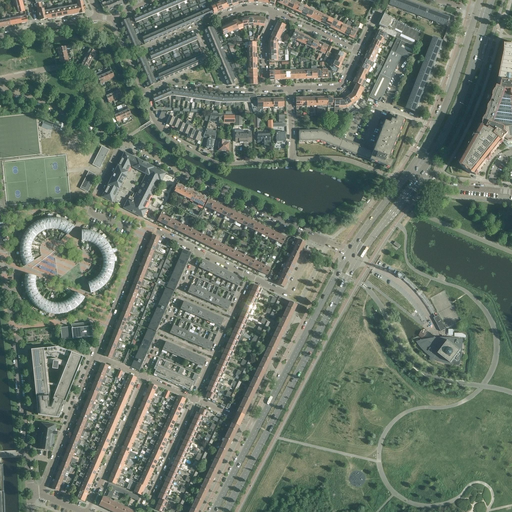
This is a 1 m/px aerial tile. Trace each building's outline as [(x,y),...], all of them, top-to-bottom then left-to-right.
[(106,2),(109,10),(114,8),(110,0),(107,0),(108,2),(106,3),(106,2)] [(110,0),(114,8),(119,6),(115,0),(110,0)] [(165,2),(168,9),(170,8),(172,11),(174,10),(170,0),(165,2)] [(222,0),(220,1),(223,9),(224,10),(226,9),(225,8),(228,7),(225,0),(222,0)] [(290,0),(287,7),(289,8),(291,9),(292,9),(295,1),(293,0),(290,0)] [(404,0),(399,0),(397,7),(404,10),(407,1),(404,0)] [(82,1),(77,2),(77,4),(78,4),(80,14),(85,13),(85,12),(86,12),(85,5),(84,5),(83,1),(82,1)] [(100,2),(101,4),(104,13),(109,10),(106,2),(103,3),(102,1),(100,2)] [(214,4),(215,5),(218,12),(220,10),(220,11),(223,10),(222,10),(223,9),(220,1),(214,4)] [(295,1),(292,9),(292,10),(294,11),(294,10),(297,11),(300,3),(295,1)] [(407,1),(404,10),(411,13),(415,4),(407,1)] [(42,2),(36,4),(40,19),(40,20),(45,19),(44,11),(44,9),(43,9),(42,2)] [(60,3),(61,8),(63,17),(68,16),(67,6),(63,7),(62,3),(60,3)] [(300,3),(297,11),(299,12),(299,13),(301,14),(301,13),(305,6),(300,3)] [(161,4),(156,6),(159,13),(161,12),(163,15),(165,14),(161,4)] [(415,4),(411,13),(419,15),(422,7),(415,4)] [(210,5),(206,7),(209,16),(214,14),(211,8),(210,5)] [(305,6),(301,13),(302,14),(304,15),(306,16),(310,8),(305,6)] [(206,7),(201,9),(205,18),(209,16),(206,7)] [(422,7),(419,15),(426,18),(429,9),(422,7)] [(152,8),(147,10),(150,17),(152,16),(153,19),(156,18),(152,8)] [(311,18),(314,10),(310,8),(306,16),(308,17),(310,18),(311,18)] [(201,9),(196,11),(200,20),(205,18),(201,9)] [(429,9),(426,18),(433,21),(436,12),(429,9)] [(316,20),(319,12),(314,10),(311,18),(311,19),(313,20),(313,19),(316,20)] [(196,11),(192,13),(195,22),(200,20),(196,11)] [(143,12),(138,14),(141,21),(143,20),(144,23),(147,22),(143,12)] [(319,12),(316,20),(318,21),(318,22),(320,23),(320,22),(320,23),(324,15),(319,12)] [(436,12),(433,21),(440,23),(443,15),(436,12)] [(192,13),(187,15),(191,24),(195,22),(192,13)] [(138,14),(134,16),(133,16),(134,19),(136,23),(138,22),(140,25),(142,24),(141,21),(138,14)] [(380,26),(378,30),(381,31),(386,33),(395,38),(397,38),(415,47),(421,31),(406,24),(396,19),(395,20),(384,14),(378,25),(380,26)] [(187,15),(183,17),(186,26),(191,24),(187,15)] [(324,15),(320,23),(321,23),(323,24),(325,25),(329,17),(324,15)] [(443,15),(440,23),(447,26),(450,17),(443,15)] [(183,17),(178,19),(182,28),(186,26),(183,17)] [(329,17),(325,25),(327,26),(329,27),(330,27),(333,19),(329,17)] [(122,26),(131,23),(134,21),(134,20),(131,21),(130,19),(129,19),(129,18),(120,22),(122,26)] [(238,19),(235,20),(238,29),(243,27),(241,19),(240,19),(240,18),(238,19)] [(178,19),(173,21),(177,30),(182,28),(178,19)] [(333,19),(330,27),(330,28),(332,29),(332,28),(334,29),(338,21),(333,19)] [(230,23),(233,31),(236,30),(238,29),(235,20),(232,22),(232,21),(230,22),(230,23)] [(131,23),(122,26),(124,31),(133,27),(132,24),(135,23),(134,21),(131,23)] [(173,21),(169,23),(173,32),(177,30),(173,21)] [(338,21),(334,29),(337,30),(337,31),(339,32),(339,31),(339,32),(343,24),(338,21)] [(277,25),(276,27),(283,30),(285,27),(285,26),(285,25),(278,22),(277,22),(276,24),(277,25)] [(343,24),(339,32),(340,32),(342,33),(344,34),(348,26),(349,23),(347,22),(346,25),(343,24)] [(169,23),(164,25),(168,34),(173,32),(169,23)] [(227,24),(225,25),(228,33),(233,31),(230,23),(229,23),(227,24)] [(348,26),(344,34),(346,35),(348,36),(349,36),(352,28),(350,27),(352,24),(349,23),(348,26)] [(164,25),(160,27),(163,36),(168,34),(164,25)] [(221,27),(220,27),(221,28),(223,35),(228,33),(225,25),(223,26),(222,26),(220,26),(221,27)] [(204,29),(206,34),(215,30),(213,27),(213,26),(204,29)] [(133,27),(124,31),(126,36),(138,30),(137,29),(135,30),(134,31),(133,27)] [(160,27),(155,29),(159,38),(163,36),(160,27)] [(274,31),(273,31),(281,35),(283,30),(276,27),(275,29),(274,29),(273,31),(274,31)] [(352,28),(349,36),(354,38),(355,36),(357,31),(358,29),(353,27),(352,28)] [(155,29),(151,31),(154,40),(159,38),(155,29)] [(138,30),(126,36),(128,40),(137,36),(135,33),(136,33),(137,34),(139,33),(138,30)] [(208,39),(217,35),(215,30),(206,34),(208,39)] [(291,38),(296,41),(300,33),(295,30),(294,31),(291,38)] [(376,34),(376,35),(384,38),(386,33),(381,31),(378,30),(377,32),(376,34)] [(151,31),(146,33),(150,42),(154,40),(151,31)] [(272,34),(271,36),(279,40),(281,35),(273,31),(273,32),(272,34)] [(300,33),(296,41),(301,43),(305,35),(302,34),(303,33),(300,32),(300,33)] [(142,38),(144,43),(145,44),(150,42),(146,33),(141,35),(142,38)] [(190,35),(186,37),(188,44),(191,43),(192,46),(194,45),(190,35)] [(217,35),(208,39),(210,43),(219,40),(217,35)] [(305,35),(301,43),(306,45),(309,37),(309,36),(307,36),(305,35)] [(375,37),(374,39),(382,43),(384,38),(376,35),(375,35),(374,37),(375,37)] [(137,36),(128,40),(130,45),(139,41),(142,40),(141,38),(138,40),(137,36)] [(269,40),(269,41),(277,45),(278,45),(278,43),(279,40),(271,36),(270,38),(269,40)] [(309,37),(306,45),(311,47),(314,40),(313,39),(314,39),(312,38),(311,38),(309,37)] [(434,37),(431,44),(440,48),(443,41),(434,37)] [(396,40),(390,53),(401,58),(402,56),(410,60),(415,47),(397,38),(396,40)] [(181,39),(176,41),(179,48),(182,47),(183,50),(185,49),(184,46),(181,39)] [(314,40),(311,47),(315,50),(319,42),(317,41),(317,40),(315,39),(314,40)] [(372,44),(371,44),(379,48),(382,43),(374,39),(373,41),(372,41),(371,43),(372,44)] [(139,41),(130,45),(132,50),(141,46),(140,43),(142,41),(142,40),(139,41)] [(219,40),(210,43),(212,48),(221,44),(219,40)] [(277,45),(269,41),(269,45),(268,45),(268,48),(269,48),(269,50),(278,50),(278,45),(277,45)] [(319,42),(315,50),(320,52),(324,44),(323,44),(323,43),(321,42),(321,43),(319,42)] [(172,43),(167,45),(170,52),(172,51),(174,54),(176,53),(175,50),(172,43)] [(459,164),(462,166),(467,168),(466,169),(467,171),(469,171),(470,170),(474,174),(476,176),(477,175),(476,175),(478,173),(479,173),(479,172),(480,170),(481,170),(481,169),(483,167),(483,166),(485,164),(486,164),(485,164),(487,161),(488,162),(488,161),(489,158),(490,159),(490,158),(492,156),(492,155),(494,153),(495,153),(494,152),(496,150),(497,150),(498,147),(499,148),(499,147),(501,144),(501,145),(501,144),(503,142),(507,148),(511,147),(511,43),(511,44),(505,44),(505,51),(497,87),(482,127),(482,128),(482,127),(481,126),(481,127),(480,130),(479,129),(479,130),(478,133),(477,132),(477,133),(478,133),(476,136),(475,136),(476,136),(474,139),(474,140),(473,142),(472,142),(472,143),(471,145),(470,145),(470,146),(471,146),(469,148),(468,149),(469,149),(467,152),(467,151),(467,152),(466,155),(465,154),(465,155),(464,158),(463,157),(463,158),(462,161),(461,161),(462,161),(460,164),(459,164)] [(221,44),(212,48),(214,53),(223,49),(221,44)] [(324,44),(320,52),(325,54),(328,47),(328,46),(326,45),(324,44)] [(370,47),(369,49),(377,52),(379,48),(371,44),(371,45),(371,44),(370,46),(370,47)] [(431,44),(429,51),(437,55),(440,48),(431,44)] [(163,47),(158,49),(161,56),(163,55),(165,58),(167,57),(165,54),(163,47)] [(89,48),(87,52),(94,56),(96,51),(89,48)] [(223,49),(214,53),(216,57),(225,54),(223,49)] [(367,53),(367,54),(375,57),(377,52),(369,49),(368,51),(367,53)] [(337,51),(335,55),(343,59),(344,57),(345,57),(346,55),(345,55),(345,54),(338,50),(338,52),(337,51)] [(154,51),(149,53),(150,56),(151,58),(152,60),(154,59),(156,62),(158,61),(156,58),(154,51)] [(429,51),(426,58),(435,62),(437,55),(429,51)] [(87,52),(84,57),(91,61),(94,56),(87,52)] [(203,52),(198,55),(202,63),(207,61),(203,52)] [(390,53),(385,62),(380,74),(391,79),(401,58),(390,53)] [(225,54),(216,57),(218,62),(227,58),(225,54)] [(366,56),(365,58),(373,62),(375,57),(367,54),(366,54),(365,56),(366,56)] [(136,59),(138,64),(147,60),(145,55),(143,56),(136,59)] [(198,55),(194,56),(197,65),(202,63),(198,55)] [(335,55),(333,60),(341,64),(341,63),(342,63),(343,61),(342,61),(343,59),(335,55)] [(194,56),(189,59),(193,67),(197,65),(194,56)] [(84,57),(82,61),(89,65),(91,61),(84,57)] [(227,58),(218,62),(220,67),(229,63),(227,58)] [(363,63),(362,63),(370,67),(372,68),(375,63),(373,62),(365,58),(364,60),(363,60),(362,62),(363,63)] [(426,58),(423,66),(432,69),(435,62),(426,58)] [(189,59),(185,60),(188,69),(193,67),(189,59)] [(147,60),(138,64),(140,68),(149,65),(147,60)] [(185,60),(180,62),(184,71),(188,69),(185,60)] [(333,60),(330,67),(332,71),(337,73),(337,71),(338,71),(340,66),(341,64),(333,60)] [(82,61),(80,66),(87,69),(89,65),(82,61)] [(180,62),(175,64),(179,73),(184,71),(180,62)] [(229,63),(220,67),(222,72),(231,68),(229,63)] [(361,66),(360,68),(368,71),(370,67),(362,63),(362,64),(362,63),(361,65),(361,66)] [(175,64),(171,66),(174,75),(179,73),(175,64)] [(149,65),(140,68),(142,73),(151,69),(149,65)] [(171,66),(166,68),(170,77),(174,75),(171,66)] [(423,66),(420,73),(429,76),(432,69),(423,66)] [(151,69),(142,73),(144,77),(153,73),(151,71),(155,69),(154,68),(151,69)] [(166,68),(162,70),(165,79),(170,77),(166,68)] [(231,68),(222,72),(224,76),(233,73),(231,68)] [(358,72),(358,73),(366,76),(368,71),(360,68),(359,70),(358,72)] [(326,69),(322,69),(322,78),(331,78),(331,74),(330,71),(327,71),(327,70),(326,70),(326,69)] [(111,70),(106,72),(109,79),(114,77),(111,70)] [(157,73),(158,75),(158,76),(159,78),(160,81),(165,79),(162,70),(157,73)] [(153,73),(144,77),(146,82),(155,78),(154,76),(153,73)] [(233,73),(224,76),(226,81),(235,77),(233,73)] [(357,75),(356,77),(364,81),(366,76),(358,73),(357,73),(356,75),(357,75)] [(420,73),(418,80),(426,83),(429,76),(420,73)] [(380,74),(369,97),(380,102),(391,79),(380,74)] [(235,77),(226,81),(228,86),(235,85),(234,84),(235,84),(233,80),(235,79),(235,77)] [(354,80),(353,82),(361,86),(361,85),(362,85),(364,81),(356,77),(355,78),(354,80)] [(155,78),(146,82),(148,86),(154,84),(154,83),(156,82),(155,78)] [(418,80),(415,87),(424,90),(426,83),(418,80)] [(354,87),(353,89),(362,93),(364,88),(356,85),(355,87),(354,87)] [(415,87),(412,94),(421,97),(424,90),(415,87)] [(170,89),(166,90),(169,96),(171,95),(173,96),(174,89),(171,88),(170,89)] [(120,89),(115,91),(118,98),(123,96),(120,89)] [(352,94),(359,99),(362,93),(353,89),(352,92),(352,94)] [(161,92),(156,94),(159,101),(162,100),(163,103),(165,102),(164,99),(161,92)] [(156,94),(153,96),(152,96),(155,102),(157,102),(159,105),(161,104),(159,101),(156,94)] [(350,95),(348,96),(353,103),(359,99),(352,94),(350,95)] [(412,94),(409,101),(418,104),(421,97),(412,94)] [(256,95),(248,95),(250,102),(252,108),(254,114),(255,114),(257,114),(257,107),(256,95)] [(346,98),(344,99),(347,107),(347,108),(353,103),(348,96),(345,98),(346,98)] [(418,104),(409,101),(407,108),(415,112),(418,104)] [(118,110),(117,110),(119,112),(122,119),(126,117),(123,110),(122,108),(119,109),(118,110)] [(128,108),(123,110),(126,117),(131,115),(128,108)] [(168,112),(164,120),(167,122),(166,124),(172,126),(175,118),(170,116),(171,113),(171,112),(168,112)] [(254,115),(254,123),(254,128),(260,128),(260,121),(262,121),(262,115),(254,115)] [(301,132),(299,132),(299,141),(320,141),(390,168),(393,161),(388,159),(403,120),(396,117),(395,120),(391,119),(390,123),(385,121),(373,150),(321,130),(301,130),(301,132)] [(45,118),(42,124),(52,128),(52,127),(54,122),(46,119),(45,118)] [(175,118),(172,126),(177,128),(180,122),(181,120),(175,118)] [(185,124),(182,132),(187,135),(191,127),(192,123),(187,121),(185,124)] [(180,122),(177,128),(176,130),(182,132),(185,124),(180,122)] [(191,127),(187,135),(187,137),(192,139),(196,131),(197,129),(191,127)] [(196,131),(192,139),(197,141),(198,140),(201,141),(203,138),(205,132),(202,131),(202,130),(197,128),(197,129),(196,131)] [(216,131),(206,130),(205,132),(203,138),(207,139),(205,148),(209,149),(213,150),(214,140),(216,131)] [(243,143),(243,134),(239,134),(239,132),(235,132),(235,142),(239,142),(239,143),(243,143)] [(247,134),(243,134),(243,143),(248,143),(248,142),(251,141),(251,132),(247,132),(247,134)] [(285,132),(276,133),(276,142),(276,144),(282,144),(282,143),(284,143),(284,141),(285,141),(285,132)] [(270,133),(263,133),(257,133),(257,142),(270,142),(270,133)] [(225,140),(220,140),(219,140),(218,151),(229,151),(230,142),(230,140),(225,140)] [(102,146),(96,157),(93,164),(100,168),(109,150),(102,146)] [(126,153),(125,152),(103,194),(102,197),(112,202),(130,166),(132,167),(146,174),(135,196),(134,198),(130,196),(128,199),(124,208),(143,218),(147,209),(145,208),(159,181),(161,182),(165,173),(154,167),(136,158),(126,153)] [(80,188),(88,192),(96,175),(89,171),(80,188)] [(173,191),(174,191),(183,196),(187,188),(185,187),(184,187),(177,183),(173,191)] [(187,188),(183,196),(193,201),(197,193),(195,192),(194,192),(187,188)] [(193,201),(192,204),(197,207),(198,204),(203,206),(207,198),(205,197),(204,197),(197,193),(193,201)] [(218,204),(208,199),(204,207),(205,206),(214,210),(213,213),(214,214),(218,204)] [(229,209),(218,204),(214,214),(215,214),(216,211),(225,215),(223,218),(224,219),(225,218),(229,209)] [(225,218),(224,219),(225,219),(226,216),(235,221),(233,223),(234,224),(239,214),(229,209),(225,218)] [(170,218),(164,215),(161,214),(157,220),(167,226),(172,216),(171,216),(170,218)] [(245,229),(249,219),(239,214),(234,224),(235,224),(237,221),(245,226),(244,228),(245,229)] [(172,216),(167,226),(178,231),(182,221),(181,221),(180,223),(172,219),(173,217),(172,216)] [(47,217),(43,218),(46,229),(49,229),(52,228),(52,217),(47,217)] [(56,217),(52,217),(52,228),(55,228),(57,229),(60,218),(56,217)] [(39,220),(36,222),(41,231),(44,230),(46,229),(43,218),(39,220)] [(60,218),(57,229),(60,230),(62,231),(68,221),(64,219),(60,218)] [(249,219),(245,229),(246,229),(247,227),(255,231),(254,234),(255,234),(260,225),(249,219)] [(68,221),(62,231),(65,233),(67,235),(75,227),(72,224),(68,221)] [(190,229),(184,225),(182,224),(183,222),(182,221),(178,231),(188,236),(193,226),(192,226),(190,229)] [(32,224),(29,227),(37,235),(39,233),(41,231),(36,222),(32,224)] [(265,239),(270,230),(260,225),(255,234),(256,235),(257,232),(266,236),(264,239),(265,239)] [(188,236),(195,239),(198,241),(203,231),(202,231),(201,234),(192,230),(194,227),(193,226),(188,236)] [(26,230),(24,234),(34,239),(35,237),(37,235),(29,227),(26,230)] [(86,229),(81,229),(81,240),(84,241),(87,241),(90,230),(86,229)] [(90,230),(87,241),(90,242),(92,243),(98,233),(94,231),(90,230)] [(275,244),(280,235),(270,230),(265,239),(266,240),(266,239),(268,237),(276,241),(275,244)] [(203,231),(198,241),(208,246),(213,236),(212,236),(211,239),(203,235),(204,232),(203,231)] [(98,233),(92,243),(95,245),(97,246),(105,238),(101,236),(98,233)] [(22,237),(21,241),(32,244),(33,242),(34,239),(24,234),(22,237)] [(280,235),(275,244),(276,245),(277,243),(282,245),(286,237),(280,235)] [(208,246),(219,251),(222,244),(213,240),(214,237),(213,236),(208,246)] [(105,238),(97,246),(99,248),(100,251),(110,245),(107,242),(105,238)] [(158,242),(151,239),(149,244),(159,247),(161,249),(162,247),(159,246),(159,245),(157,244),(158,242)] [(293,242),(292,243),(303,248),(305,242),(298,239),(296,243),(293,242)] [(20,246),(20,250),(31,250),(31,247),(32,244),(21,241),(20,246)] [(295,245),(290,254),(287,253),(287,254),(298,259),(303,248),(292,243),(292,244),(295,245)] [(235,247),(234,247),(233,250),(222,244),(219,251),(231,257),(235,247)] [(110,245),(100,251),(101,253),(102,256),(113,253),(112,249),(110,245)] [(246,253),(245,252),(243,255),(239,253),(236,251),(235,251),(236,248),(235,247),(231,257),(232,258),(236,260),(239,261),(241,262),(246,253)] [(154,251),(147,248),(145,252),(155,256),(157,258),(158,255),(153,253),(154,251)] [(183,249),(181,254),(190,258),(191,256),(190,256),(191,253),(183,249)] [(31,250),(20,250),(20,254),(21,258),(32,255),(31,253),(31,250)] [(113,253),(102,256),(103,258),(103,261),(114,261),(114,257),(113,253)] [(241,262),(243,263),(251,267),(256,258),(255,257),(254,260),(253,260),(245,256),(247,253),(246,253),(241,262)] [(181,254),(179,259),(187,262),(188,260),(189,260),(190,258),(181,254)] [(298,259),(287,254),(286,255),(289,256),(285,265),(282,264),(282,265),(292,270),(298,259)] [(32,255),(21,258),(22,262),(24,266),(34,261),(33,258),(32,255)] [(144,257),(142,261),(154,266),(155,264),(152,263),(150,262),(151,260),(144,257)] [(266,263),(265,262),(264,265),(255,261),(257,258),(256,258),(251,267),(261,272),(266,263)] [(179,259),(177,263),(185,267),(186,267),(187,265),(186,265),(187,262),(179,259)] [(203,259),(199,267),(204,269),(207,261),(203,259)] [(103,264),(102,267),(113,270),(114,265),(114,261),(103,261),(103,264)] [(207,261),(204,269),(209,271),(212,264),(207,261)] [(177,263),(175,268),(183,272),(184,269),(185,269),(186,267),(185,267),(177,263)] [(261,272),(263,273),(267,275),(271,267),(266,265),(267,263),(266,263),(261,272)] [(212,264),(209,271),(214,274),(217,266),(212,264)] [(276,276),(286,282),(292,270),(282,265),(281,266),(284,268),(279,277),(277,275),(276,276)] [(145,273),(150,275),(151,273),(149,272),(146,271),(147,269),(140,266),(138,270),(145,273)] [(217,266),(214,274),(218,276),(222,269),(217,266)] [(102,269),(100,272),(110,277),(112,274),(113,270),(102,267),(102,269)] [(175,268),(173,273),(181,276),(182,277),(182,274),(183,272),(175,268)] [(222,269),(218,276),(223,279),(227,271),(222,269)] [(227,271),(223,279),(228,281),(232,273),(227,271)] [(99,274),(97,276),(105,284),(108,281),(110,277),(100,272),(99,274)] [(24,277),(24,282),(35,282),(36,279),(36,276),(25,273),(25,275),(24,277)] [(173,273),(171,278),(179,281),(180,279),(181,279),(182,277),(181,276),(173,273)] [(232,273),(228,281),(233,283),(237,276),(232,273)] [(136,275),(135,279),(147,284),(147,282),(145,281),(143,280),(144,278),(136,275)] [(95,278),(93,280),(99,289),(102,287),(105,284),(97,276),(95,278)] [(237,276),(233,283),(238,286),(242,278),(237,276)] [(278,279),(276,284),(284,287),(286,282),(276,276),(276,277),(278,279)] [(171,278),(169,282),(177,286),(178,284),(179,281),(171,278)] [(87,282),(90,293),(91,293),(93,292),(95,291),(99,289),(93,280),(90,281),(88,282),(87,282)] [(160,281),(159,284),(175,291),(177,286),(169,282),(168,285),(166,284),(166,283),(160,281)] [(35,282),(24,282),(25,286),(25,290),(36,287),(36,284),(35,282)] [(191,284),(187,293),(192,295),(196,287),(197,287),(198,285),(199,283),(197,282),(195,286),(191,284)] [(133,284),(131,288),(141,292),(143,293),(144,291),(142,290),(139,289),(140,287),(133,284)] [(254,284),(252,290),(260,293),(262,288),(254,284)] [(196,287),(192,295),(197,297),(201,289),(202,287),(198,285),(197,287),(196,287)] [(36,287),(25,290),(27,294),(29,298),(38,292),(37,290),(36,287)] [(201,289),(197,297),(202,299),(206,291),(207,291),(208,287),(207,287),(206,289),(202,287),(201,289)] [(174,291),(166,288),(164,293),(172,296),(174,291)] [(252,290),(249,295),(257,299),(260,293),(252,290)] [(74,294),(72,296),(80,304),(83,301),(85,297),(75,291),(74,294)] [(206,291),(202,299),(207,301),(211,293),(207,291),(206,291)] [(211,293),(207,301),(212,304),(216,295),(217,296),(218,292),(217,291),(215,295),(211,293)] [(38,292),(29,298),(31,301),(34,305),(42,296),(40,294),(38,292)] [(129,293),(127,297),(137,301),(140,302),(141,303),(142,301),(138,299),(136,298),(137,296),(129,293)] [(172,296),(164,293),(161,298),(170,301),(172,296)] [(216,295),(212,304),(217,306),(221,298),(217,296),(216,295)] [(249,295),(247,300),(255,304),(257,299),(249,295)] [(42,296),(34,305),(37,307),(41,310),(46,300),(44,298),(42,296)] [(70,298),(67,300),(73,309),(77,307),(80,304),(72,296),(70,298)] [(221,298),(217,306),(222,308),(226,300),(228,296),(227,296),(225,299),(221,298)] [(170,301),(161,298),(159,303),(167,306),(170,301)] [(46,300),(41,310),(45,311),(49,313),(51,302),(49,301),(46,300)] [(65,301),(62,302),(65,313),(69,311),(73,309),(67,300),(65,301)] [(226,300),(222,308),(227,310),(231,302),(226,300)] [(247,300),(245,306),(252,309),(255,304),(247,300)] [(184,301),(180,308),(185,311),(189,303),(184,301)] [(292,314),(297,304),(290,301),(290,302),(290,301),(287,306),(285,311),(292,314)] [(51,302),(49,313),(53,314),(57,314),(57,303),(54,302),(51,302)] [(60,302),(57,303),(57,314),(61,313),(65,313),(62,302),(60,302)] [(132,307),(133,305),(126,302),(124,306),(136,311),(137,309),(132,307)] [(159,303),(157,308),(165,311),(167,306),(159,303)] [(189,303),(185,311),(190,313),(194,305),(189,303)] [(194,305),(190,313),(195,315),(199,307),(194,305)] [(245,306),(242,311),(250,314),(252,309),(245,306)] [(204,310),(199,307),(195,315),(200,317),(204,310)] [(165,311),(157,308),(155,313),(163,316),(165,311)] [(209,312),(204,310),(200,317),(205,319),(209,312)] [(128,316),(129,314),(122,311),(120,315),(133,320),(133,318),(128,316)] [(242,311),(240,316),(248,320),(250,314),(242,311)] [(285,311),(280,321),(287,324),(292,314),(285,311)] [(214,314),(209,312),(205,319),(210,322),(214,314)] [(155,313),(152,318),(161,321),(163,316),(155,313)] [(219,316),(214,314),(210,322),(215,324),(219,316)] [(436,316),(434,318),(441,331),(446,329),(438,315),(436,316)] [(224,318),(219,316),(215,324),(220,326),(224,318)] [(240,316),(238,322),(245,325),(248,320),(240,316)] [(161,321),(152,318),(150,323),(158,326),(161,321)] [(125,325),(126,323),(119,320),(117,324),(131,330),(132,328),(127,326),(125,325)] [(280,321),(275,331),(282,334),(287,324),(280,321)] [(62,340),(72,339),(93,336),(92,326),(91,326),(90,322),(71,324),(71,326),(61,327),(62,340)] [(238,322),(235,327),(243,330),(245,325),(238,322)] [(150,323),(148,328),(156,331),(158,326),(150,323)] [(173,325),(169,333),(174,335),(178,327),(179,327),(181,323),(179,323),(177,327),(173,325)] [(178,327),(174,335),(179,337),(183,329),(179,327),(178,327)] [(183,329),(179,337),(184,340),(188,331),(189,332),(191,328),(189,327),(187,331),(183,329)] [(235,327),(233,332),(240,336),(243,330),(235,327)] [(115,329),(113,333),(123,337),(125,338),(126,336),(124,335),(121,334),(122,332),(115,329)] [(156,332),(148,329),(146,334),(155,337),(155,335),(156,332)] [(188,331),(184,340),(189,342),(193,334),(189,332),(188,331)] [(273,336),(271,340),(278,344),(282,334),(275,331),(274,333),(273,333),(271,336),(273,336)] [(197,335),(193,334),(189,342),(194,344),(198,336),(199,336),(200,332),(199,332),(197,335)] [(233,332),(230,337),(238,341),(240,336),(233,332)] [(154,340),(155,337),(146,334),(144,338),(152,342),(153,339),(154,340)] [(429,338),(416,341),(417,343),(419,346),(430,356),(429,357),(429,359),(430,360),(431,360),(432,361),(433,361),(434,361),(435,360),(447,364),(459,366),(461,358),(462,341),(463,339),(455,338),(436,338),(432,335),(429,338)] [(198,336),(194,344),(199,346),(203,338),(199,336),(198,336)] [(203,338),(199,346),(204,348),(208,340),(209,340),(210,337),(209,336),(207,340),(203,338)] [(230,337),(228,343),(236,346),(238,341),(230,337)] [(118,343),(119,341),(111,338),(110,342),(124,348),(125,345),(120,344),(118,343)] [(152,342),(144,338),(142,343),(150,347),(151,345),(152,342)] [(208,340),(204,348),(209,351),(213,342),(209,340),(208,340)] [(271,340),(266,350),(273,354),(278,344),(271,340)] [(162,350),(161,351),(166,354),(167,351),(171,343),(166,341),(165,342),(164,345),(163,348),(162,349),(162,350)] [(149,349),(150,347),(142,343),(140,348),(148,351),(149,349)] [(171,343),(167,351),(172,353),(176,346),(171,343)] [(228,343),(226,348),(233,351),(236,346),(228,343)] [(176,346),(172,353),(177,355),(181,348),(176,346)] [(58,347),(31,350),(36,397),(48,396),(45,365),(52,364),(52,369),(57,369),(58,365),(65,367),(54,396),(65,401),(83,357),(58,347)] [(108,347),(106,351),(116,355),(118,356),(120,356),(121,354),(117,353),(117,352),(114,352),(115,350),(108,347)] [(148,351),(140,348),(138,352),(146,356),(147,354),(148,351)] [(181,348),(177,355),(182,358),(186,350),(181,348)] [(226,348),(223,353),(231,357),(233,351),(226,348)] [(186,350),(182,358),(187,360),(191,352),(186,350)] [(266,350),(261,361),(268,364),(273,354),(266,350)] [(138,352),(135,357),(144,361),(145,358),(146,356),(138,352)] [(191,352),(187,360),(192,362),(196,354),(191,352)] [(223,353),(221,359),(228,362),(231,357),(223,353)] [(196,354),(192,362),(197,364),(201,357),(196,354)] [(143,363),(144,361),(135,357),(133,362),(142,366),(143,363)] [(155,370),(153,375),(154,375),(153,375),(157,377),(157,376),(161,378),(168,362),(166,361),(163,366),(158,364),(161,358),(159,357),(154,369),(155,370)] [(201,357),(197,364),(202,366),(206,359),(201,357)] [(221,359),(219,364),(226,367),(228,362),(221,359)] [(261,361),(256,370),(263,374),(268,364),(261,361)] [(141,368),(142,366),(133,362),(131,367),(139,370),(141,367),(141,368)] [(168,382),(168,381),(173,370),(167,368),(170,362),(168,362),(161,378),(164,379),(164,380),(168,382)] [(110,369),(111,367),(109,366),(101,363),(100,367),(109,371),(112,372),(114,373),(114,371),(110,369)] [(219,364),(216,369),(224,373),(226,367),(219,364)] [(173,370),(168,381),(168,382),(171,383),(172,383),(175,384),(182,368),(180,367),(178,373),(173,370)] [(182,368),(175,384),(178,386),(182,388),(187,377),(182,374),(184,369),(182,368)] [(216,369),(214,374),(221,378),(224,373),(216,369)] [(260,381),(263,374),(256,370),(252,381),(258,384),(260,381)] [(98,372),(96,376),(106,380),(109,381),(111,382),(112,380),(107,378),(104,377),(105,375),(98,372)] [(192,379),(187,377),(182,388),(186,390),(186,389),(189,391),(192,384),(194,385),(198,375),(194,373),(192,379)] [(214,374),(212,380),(219,383),(221,378),(214,374)] [(120,378),(124,379),(124,380),(126,381),(125,383),(133,386),(134,382),(125,378),(121,376),(120,378)] [(212,380),(209,385),(217,388),(219,383),(212,380)] [(94,381),(92,385),(102,389),(104,390),(105,388),(103,387),(101,386),(102,384),(94,381)] [(254,394),(258,384),(252,381),(250,383),(247,390),(254,394)] [(150,383),(148,388),(155,391),(158,392),(161,393),(162,391),(156,389),(157,386),(150,383)] [(117,387),(120,388),(120,389),(123,390),(122,392),(129,395),(131,391),(121,387),(118,385),(117,387)] [(209,391),(208,392),(211,393),(211,392),(214,394),(217,388),(209,385),(207,390),(209,391)] [(91,390),(89,394),(99,398),(101,399),(102,397),(99,396),(97,395),(98,393),(91,390)] [(247,390),(242,401),(249,404),(254,394),(247,390)] [(147,392),(145,397),(152,400),(154,401),(157,402),(158,400),(155,399),(152,398),(153,395),(147,392)] [(208,392),(206,396),(214,400),(215,397),(217,398),(218,396),(215,394),(214,394),(211,392),(211,393),(208,392)] [(113,396),(117,397),(116,398),(119,399),(118,401),(125,404),(127,400),(117,396),(114,394),(113,396)] [(48,396),(36,397),(38,415),(58,418),(65,401),(54,396),(52,399),(54,400),(51,408),(48,407),(47,399),(49,399),(48,396)] [(175,402),(174,405),(181,408),(183,403),(176,400),(173,399),(171,397),(170,399),(173,400),(173,401),(175,402)] [(87,399),(85,403),(88,404),(95,407),(97,408),(98,406),(96,405),(93,404),(94,402),(87,399)] [(143,401),(141,406),(148,409),(154,411),(154,409),(151,408),(149,406),(150,404),(143,401)] [(231,411),(237,414),(235,417),(241,420),(249,404),(242,401),(237,410),(232,408),(231,411)] [(110,405),(113,406),(113,407),(115,408),(114,410),(121,413),(123,409),(113,405),(110,403),(110,405)] [(171,411),(170,413),(177,416),(179,412),(172,409),(169,408),(167,406),(166,408),(169,409),(169,410),(171,411)] [(84,408),(82,412),(94,417),(95,415),(92,414),(90,413),(91,411),(84,408)] [(201,408),(199,413),(201,414),(201,415),(204,416),(206,417),(208,411),(201,408)] [(139,410),(137,414),(144,417),(150,420),(151,418),(147,417),(148,416),(145,415),(146,413),(139,410)] [(106,413),(109,415),(111,416),(110,419),(117,422),(119,417),(110,413),(106,412),(106,413)] [(197,413),(194,418),(202,421),(204,416),(201,415),(201,414),(199,413),(197,413)] [(167,420),(166,422),(173,425),(175,421),(168,418),(165,416),(163,415),(162,417),(165,418),(165,419),(167,420)] [(91,424),(86,422),(87,420),(80,417),(78,421),(88,425),(90,426),(91,424)] [(232,422),(227,432),(234,436),(241,420),(235,417),(232,423),(232,422)] [(194,418),(192,423),(199,427),(202,421),(194,418)] [(135,419),(133,423),(143,427),(146,429),(147,427),(144,426),(144,425),(141,424),(142,422),(135,419)] [(102,422),(105,424),(108,425),(107,428),(114,431),(116,426),(106,422),(103,421),(102,422)] [(38,427),(38,429),(37,429),(37,432),(39,432),(37,441),(36,445),(39,445),(38,449),(51,450),(51,447),(54,447),(54,444),(55,434),(57,435),(57,431),(57,430),(56,430),(56,425),(40,423),(39,427),(38,427)] [(192,423),(190,429),(197,432),(199,427),(192,423)] [(158,425),(161,427),(163,428),(162,431),(169,434),(171,430),(162,425),(159,424),(158,425)] [(76,425),(75,430),(84,434),(87,435),(88,433),(85,432),(83,431),(84,428),(76,425)] [(131,428),(130,432),(139,436),(142,438),(143,436),(140,435),(140,434),(137,433),(138,431),(131,428)] [(190,429),(187,434),(194,437),(197,432),(190,429)] [(98,431),(101,433),(104,434),(103,437),(110,440),(112,435),(102,431),(99,430),(98,431)] [(234,436),(227,432),(222,442),(229,446),(234,436)] [(154,434),(157,436),(159,437),(158,439),(165,443),(167,438),(158,434),(155,433),(154,434)] [(73,434),(71,439),(81,443),(83,444),(88,445),(89,444),(79,440),(80,437),(73,434)] [(187,434),(185,439),(192,442),(194,437),(187,434)] [(128,437),(126,441),(139,447),(139,445),(136,444),(136,443),(134,442),(135,440),(128,437)] [(94,440),(98,441),(97,442),(100,443),(99,446),(106,449),(108,444),(98,440),(95,438),(94,440)] [(185,439),(182,444),(190,448),(192,442),(185,439)] [(150,443),(153,444),(153,445),(155,446),(154,448),(161,452),(163,447),(154,443),(151,441),(150,443)] [(222,442),(217,452),(224,456),(229,446),(222,442)] [(69,443),(68,448),(81,453),(82,451),(78,450),(78,449),(76,448),(77,446),(69,443)] [(182,444),(180,450),(187,453),(190,448),(182,444)] [(124,445),(122,450),(132,454),(135,455),(136,454),(132,452),(130,451),(131,448),(124,445)] [(87,447),(94,450),(94,451),(96,452),(95,454),(102,457),(104,453),(95,449),(91,447),(88,446),(87,447)] [(150,452),(147,450),(146,452),(149,453),(148,456),(157,460),(159,456),(150,452)] [(180,450),(178,455),(185,458),(187,453),(180,450)] [(66,452),(64,457),(74,461),(76,461),(77,459),(75,458),(72,457),(73,455),(66,452)] [(213,462),(219,466),(224,456),(217,452),(213,462)] [(120,454),(118,459),(128,463),(131,464),(132,463),(128,461),(129,461),(126,460),(127,457),(120,454)] [(178,455),(175,460),(182,464),(185,458),(178,455)] [(87,458),(90,459),(90,460),(92,461),(91,463),(98,466),(100,462),(91,458),(88,456),(87,458)] [(155,465),(157,460),(148,456),(147,459),(143,457),(143,459),(146,460),(155,465)] [(118,459),(116,463),(123,466),(124,464),(130,466),(134,468),(135,466),(131,464),(128,463),(118,459)] [(144,462),(145,462),(147,464),(146,466),(153,469),(155,465),(146,460),(143,459),(142,460),(144,462)] [(175,460),(173,466),(180,469),(182,464),(175,460)] [(62,461),(60,466),(73,470),(73,468),(71,467),(69,466),(70,464),(62,461)] [(213,462),(208,472),(215,476),(219,466),(213,462)] [(116,463),(114,468),(127,473),(128,471),(122,469),(123,466),(116,463)] [(83,467),(86,468),(86,469),(89,470),(88,472),(95,475),(97,471),(87,467),(84,465),(83,467)] [(60,466),(59,470),(68,474),(69,472),(72,473),(73,470),(60,466)] [(173,466),(170,471),(178,474),(180,469),(173,466)] [(138,469),(141,471),(143,472),(142,475),(149,478),(151,473),(142,469),(139,468),(138,469)] [(59,470),(57,475),(69,479),(70,477),(67,476),(68,474),(59,470)] [(170,471),(168,476),(175,480),(177,477),(179,477),(180,475),(178,474),(170,471)] [(121,478),(119,477),(120,475),(112,472),(111,477),(123,482),(124,480),(121,479),(121,478)] [(208,472),(203,482),(210,486),(215,476),(208,472)] [(79,476),(83,477),(82,478),(85,479),(84,481),(91,484),(93,480),(83,475),(80,474),(79,476)] [(134,478),(137,480),(140,481),(139,483),(145,486),(146,486),(147,482),(138,478),(135,476),(134,478)] [(168,476),(165,482),(173,485),(175,480),(168,476)] [(55,479),(53,484),(60,487),(65,488),(66,487),(61,485),(62,482),(55,479)] [(129,483),(127,488),(129,489),(131,484),(133,485),(135,481),(131,480),(129,479),(128,482),(129,483)] [(165,482),(163,487),(170,490),(173,485),(165,482)] [(201,487),(198,493),(205,496),(210,486),(203,482),(201,487)] [(76,484),(79,486),(81,487),(80,490),(87,493),(89,488),(80,484),(76,483),(76,484)] [(163,487),(161,492),(168,495),(170,490),(163,487)] [(78,496),(77,498),(84,501),(87,493),(80,490),(80,489),(77,496),(78,496)] [(103,497),(99,505),(114,511),(118,504),(119,501),(115,498),(113,502),(110,500),(113,493),(115,490),(112,489),(111,489),(107,496),(106,496),(104,496),(103,497)] [(161,492),(158,497),(160,498),(163,499),(166,501),(168,495),(161,492)] [(198,493),(193,503),(200,506),(205,496),(198,493)] [(160,498),(158,504),(165,507),(168,501),(166,501),(163,499),(160,498)] [(193,503),(188,511),(197,511),(200,506),(193,503)]
